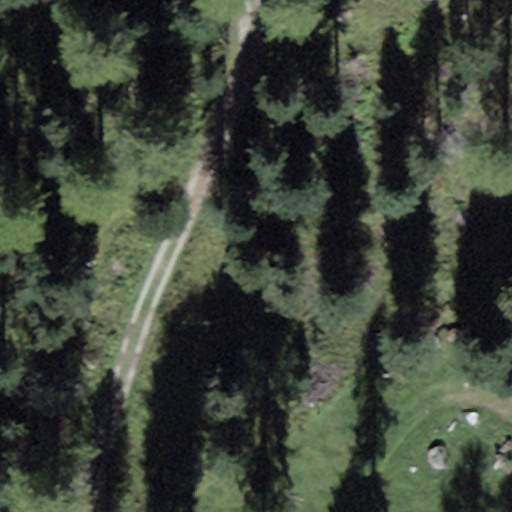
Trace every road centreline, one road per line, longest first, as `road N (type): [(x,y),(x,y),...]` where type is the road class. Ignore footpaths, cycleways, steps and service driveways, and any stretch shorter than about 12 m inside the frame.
road 1 (track): [(85,511),(115,384),(234,97),(249,0)]
road 2 (track): [(339,511),(388,424),(434,385),(511,386)]
